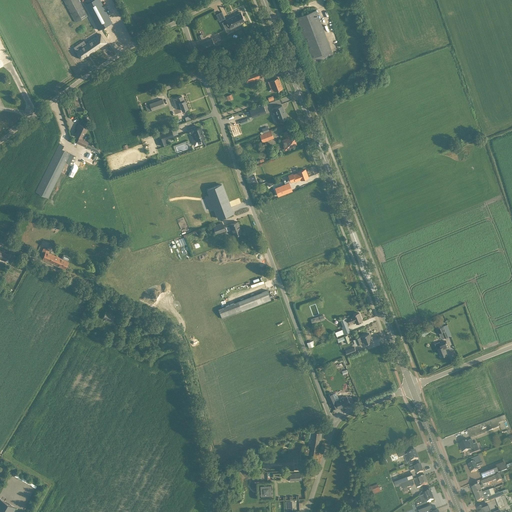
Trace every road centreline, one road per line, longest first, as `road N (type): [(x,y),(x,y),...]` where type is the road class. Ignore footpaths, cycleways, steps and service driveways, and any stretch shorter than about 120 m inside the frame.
road 1 (unclassified): [(335,422),(179,20)]
road 2 (track): [(225,511),(175,334),(0,244)]
road 3 (secondary): [(357,247),(263,0)]
road 4 (unclassified): [(33,114),(179,20)]
road 5 (secondary): [(458,511),(411,387)]
